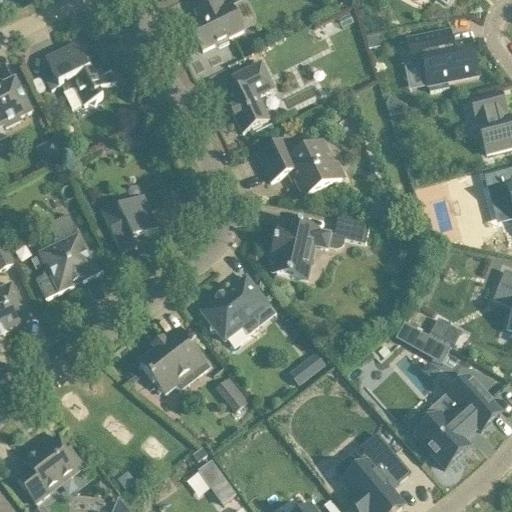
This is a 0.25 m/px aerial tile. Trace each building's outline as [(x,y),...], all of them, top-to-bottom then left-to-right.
[(203,54),(216,48),(220,50),(229,46),(230,41),(244,34),(232,9),(225,12),(220,2),(195,14),(198,19),(199,18),(202,24),(191,29),(203,54)] [(453,47),(450,35),(450,34),(408,42),(413,69),(424,67),(428,90),(430,89),(431,95),(449,91),(447,86),(479,79),(472,43),(453,47)] [(378,44),(377,39),(368,41),(369,49),(377,47),(378,44)] [(83,58),(77,47),(46,62),(55,80),(47,84),(52,94),(63,89),(66,95),(64,96),(73,113),(83,108),(85,110),(89,108),(95,110),(97,104),(104,101),(101,95),(117,88),(103,60),(97,62),(97,61),(96,59),(95,58),(93,57),(92,56),(91,55),(89,54),(87,54),(86,54),(86,56),(83,58)] [(243,137),(261,128),(270,124),(259,100),(275,92),(262,66),(232,80),(238,93),(225,99),(231,112),(230,113),(235,122),(235,121),(243,137)] [(32,115),(24,99),(15,81),(3,87),(1,84),(0,84),(0,130),(5,128),(6,131),(21,123),(19,121),(32,115)] [(503,115),(506,115),(501,97),(472,105),(477,122),(478,122),(480,129),(480,130),(487,157),(511,150),(511,121),(510,122),(505,123),(503,115)] [(55,142),(40,149),(50,169),(65,162),(55,142)] [(304,201),(322,192),(346,181),(338,166),(334,168),(323,145),(296,158),(288,142),(257,157),(271,186),(291,176),(304,201)] [(82,165),(77,162),(72,164),(69,169),(70,174),(75,176),(80,175),(83,170),(82,165)] [(511,172),(485,180),(489,198),(501,195),(505,209),(511,207),(511,172)] [(101,214),(113,238),(121,257),(137,249),(135,243),(159,232),(143,200),(119,212),(117,207),(101,214)] [(104,275),(95,257),(94,254),(89,257),(70,217),(49,227),(56,242),(53,250),(40,257),(46,270),(43,279),(36,283),(46,303),(75,289),(74,287),(82,283),(83,285),(104,275)] [(339,221),(335,241),(366,248),(370,228),(339,221)] [(318,232),(304,229),(285,225),(284,229),(280,229),(272,264),(276,265),(273,276),(305,283),(312,249),(327,252),(331,236),(318,233),(318,232)] [(4,243),(0,245),(0,262),(5,272),(15,267),(4,243)] [(511,276),(505,274),(500,287),(511,291),(511,329),(510,334),(511,334),(511,276)] [(270,310),(259,295),(247,280),(201,315),(211,328),(209,336),(217,336),(225,345),(242,331),(257,333),(259,318),(270,310)] [(30,323),(21,305),(12,287),(0,292),(0,339),(6,337),(5,335),(30,323)] [(438,322),(431,336),(438,340),(446,326),(438,322)] [(408,328),(401,340),(427,355),(434,343),(408,328)] [(207,366),(192,347),(180,331),(166,342),(164,339),(152,349),(156,353),(140,366),(165,398),(207,366)] [(300,389),(325,369),(317,357),(291,378),(300,389)] [(422,434),(416,440),(445,473),(470,450),(463,442),(476,429),(481,435),(502,416),(469,380),(457,392),(449,400),(462,413),(448,425),(441,417),(422,434)] [(249,406),(230,381),(216,392),(235,417),(249,406)] [(346,485),(343,487),(356,503),(352,507),(356,511),(400,511),(405,509),(391,493),(410,477),(378,438),(363,451),(373,463),(346,485)] [(36,508),(83,472),(84,471),(60,440),(47,449),(44,446),(22,463),(27,469),(15,479),(36,508)] [(212,465),(200,475),(223,507),(236,498),(212,465)] [(135,485),(128,476),(119,483),(126,492),(135,485)] [(0,511),(9,511),(3,503),(0,499),(0,511)]
